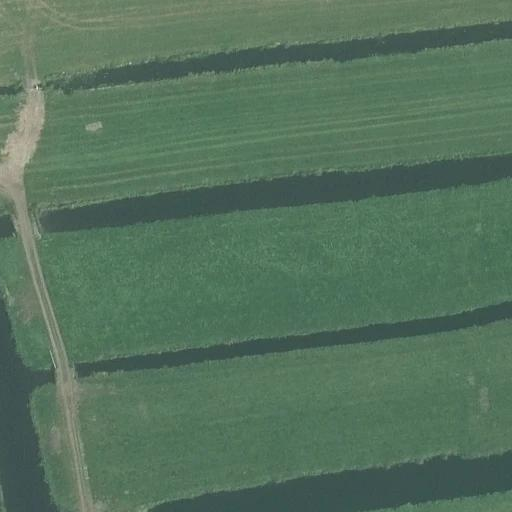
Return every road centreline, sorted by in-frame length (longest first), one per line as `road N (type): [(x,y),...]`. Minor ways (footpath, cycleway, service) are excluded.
road 1 (track): [(14,178),(65,377),(86,511)]
road 2 (track): [(0,178),(14,178),(25,144),(33,102),(29,52)]
